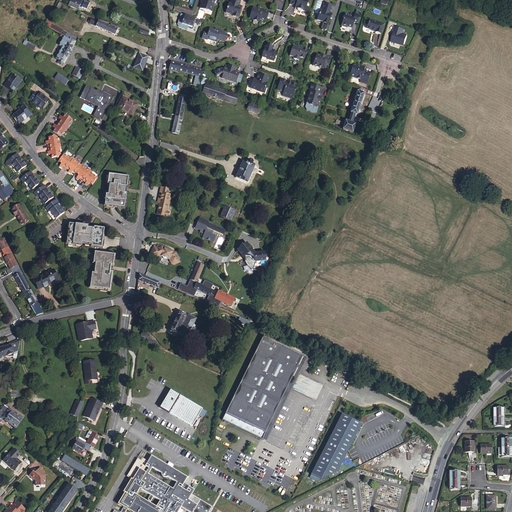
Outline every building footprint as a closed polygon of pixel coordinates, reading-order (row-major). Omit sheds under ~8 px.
[(83,8),(88,10),(91,3),(82,0),(70,0),(70,1),(71,2),(70,3),(78,7),(79,5),(83,7),(83,8)] [(217,0),(202,0),(203,0),(204,0),(203,2),(202,3),(200,8),(207,10),(211,11),(213,5),(215,1),(216,1),(217,0)] [(241,0),(231,0),(230,3),(229,3),(226,12),(233,15),(233,16),(238,17),(239,17),(242,7),(239,6),(241,0)] [(291,0),(290,4),(296,6),(295,8),(297,8),(298,10),(301,11),(303,10),(305,11),(308,0),(291,0)] [(333,5),(324,3),(322,10),(321,10),(317,20),(323,21),(323,22),(328,24),(332,13),(330,13),(333,5)] [(258,9),(253,8),(250,18),(254,19),(254,20),(259,22),(260,20),(266,22),(269,13),(261,10),(261,11),(258,10),(258,9)] [(55,16),(50,13),(46,21),(52,23),(55,16)] [(350,15),(345,13),(342,24),(343,25),(346,26),(348,26),(352,27),(354,23),(353,22),(354,20),(357,21),(359,15),(355,13),(355,14),(351,13),(350,15)] [(189,27),(193,28),(196,19),(184,15),(182,15),(178,26),(179,28),(188,31),(189,27)] [(109,25),(91,17),(89,23),(114,34),(116,28),(109,25)] [(384,24),(370,19),(367,28),(372,30),(376,31),(376,32),(381,34),(384,24)] [(51,24),(49,28),(64,36),(65,36),(67,32),(51,24)] [(404,29),(395,26),(393,31),(394,31),(394,32),(393,33),(392,35),(393,36),(391,41),(404,46),(408,35),(403,33),(404,29)] [(215,30),(210,28),(208,33),(207,38),(207,39),(208,40),(213,41),(217,42),(217,40),(224,42),(227,34),(223,32),(220,32),(220,30),(216,29),(215,30)] [(67,32),(65,36),(70,39),(75,41),(77,37),(67,32)] [(65,36),(64,36),(59,44),(62,46),(56,57),(59,59),(70,39),(65,36)] [(64,61),(75,41),(70,39),(59,59),(63,61),(64,61)] [(266,46),(263,57),(274,60),(277,51),(273,50),(270,49),(271,48),(272,48),(271,44),(266,46)] [(299,47),(293,45),(290,56),(294,57),(293,58),(298,60),(300,56),(305,58),(308,49),(302,48),(302,49),(299,48),(299,47)] [(149,57),(140,53),(134,67),(143,71),(149,57)] [(320,55),(316,54),(312,65),(321,68),(321,67),(323,68),(325,65),(326,65),(330,56),(325,55),(324,56),(324,57),(322,56),(323,55),(320,54),(320,55)] [(170,61),(168,69),(178,72),(179,71),(201,77),(203,70),(170,61)] [(360,66),(353,63),(350,70),(349,71),(348,74),(349,75),(349,76),(360,80),(359,82),(366,84),(370,72),(363,70),(364,67),(360,66)] [(227,68),(224,67),(222,73),(224,73),(222,78),(236,83),(239,72),(235,71),(233,70),(234,67),(228,65),(227,68)] [(79,78),(82,72),(76,68),(73,74),(79,78)] [(64,83),(67,79),(58,73),(56,77),(64,83)] [(269,77),(258,73),(256,79),(255,79),(254,80),(251,88),(257,90),(259,90),(259,91),(263,92),(264,90),(266,90),(267,87),(266,87),(269,77)] [(20,80),(13,75),(4,87),(13,94),(16,89),(14,88),(20,80)] [(288,81),(281,79),(277,90),(284,92),(283,96),(287,97),(287,96),(293,98),(297,85),(287,82),(288,81)] [(320,87),(311,84),(307,96),(309,96),(305,107),(308,110),(316,112),(318,107),(316,106),(318,101),(319,101),(321,97),(318,96),(317,94),(318,93),(320,87)] [(208,86),(206,85),(204,89),(204,90),(203,94),(235,106),(239,97),(208,86)] [(88,88),(87,89),(83,93),(83,94),(90,99),(95,94),(88,88)] [(48,101),(42,96),(41,96),(40,97),(37,95),(34,92),(28,99),(41,109),(48,101)] [(345,121),(342,130),(352,133),(355,125),(353,124),(356,115),(357,115),(359,111),(360,111),(361,109),(359,109),(364,94),(357,92),(350,113),(351,113),(348,122),(345,121)] [(87,103),(90,99),(83,94),(82,93),(79,97),(87,103)] [(136,103),(122,96),(117,106),(131,113),(136,103)] [(182,117),(186,99),(180,98),(175,115),(182,117)] [(261,108),(250,104),(248,110),(259,114),(261,108)] [(29,114),(22,105),(18,109),(20,110),(12,116),(18,124),(29,114)] [(62,117),(60,116),(58,119),(54,125),(52,128),(54,129),(52,131),(59,137),(64,129),(66,126),(71,119),(64,114),(62,117)] [(175,115),(171,133),(178,134),(182,117),(175,115)] [(58,147),(57,144),(56,137),(53,134),(51,136),(47,137),(48,140),(46,141),(46,144),(48,151),(48,155),(50,154),(51,158),(55,157),(57,158),(59,154),(58,147)] [(89,182),(92,184),(97,177),(90,172),(87,170),(73,160),(70,158),(63,153),(58,161),(60,163),(59,164),(62,166),(68,170),(70,172),(72,170),(77,174),(76,176),(79,178),(85,182),(88,184),(89,182)] [(11,164),(17,172),(25,165),(22,161),(22,162),(16,154),(8,160),(11,164)] [(247,163),(243,161),(236,178),(247,182),(255,164),(252,163),(252,161),(250,160),(248,161),(247,163)] [(0,172),(0,198),(1,201),(12,194),(8,186),(0,172)] [(27,186),(31,190),(39,183),(36,179),(35,179),(29,172),(21,178),(24,182),(27,186)] [(124,194),(123,194),(121,193),(122,186),(124,187),(125,187),(127,177),(107,174),(106,184),(108,185),(106,195),(104,194),(103,205),(123,208),(124,194)] [(44,203),(52,196),(49,192),(49,193),(43,185),(35,191),(38,195),(44,203)] [(169,195),(161,194),(156,214),(168,217),(169,212),(166,211),(169,195)] [(55,218),(64,212),(61,208),(60,208),(57,204),(59,202),(56,199),(45,207),(48,211),(49,210),(55,218)] [(22,210),(18,204),(11,208),(13,211),(11,211),(14,216),(16,215),(21,224),(28,220),(24,214),(23,214),(21,211),(22,210)] [(236,211),(225,206),(221,216),(231,220),(236,211)] [(199,217),(195,227),(201,230),(200,232),(203,233),(202,237),(212,241),(215,235),(211,233),(212,230),(222,235),(224,230),(207,222),(208,221),(199,217)] [(92,227),(92,229),(92,230),(85,229),(85,228),(86,226),(68,223),(65,243),(80,245),(80,243),(90,244),(90,246),(100,247),(103,228),(92,227)] [(264,252),(253,254),(250,250),(251,249),(247,243),(237,250),(242,256),(244,254),(246,256),(244,257),(244,260),(245,261),(246,263),(247,265),(248,266),(249,267),(251,269),(252,269),(256,261),(265,260),(265,258),(264,252)] [(159,254),(161,256),(169,259),(170,261),(171,262),(172,263),(173,263),(174,264),(175,264),(176,263),(178,257),(176,252),(174,251),(172,252),(170,251),(171,250),(161,246),(158,247),(154,246),(150,254),(158,257),(159,254)] [(3,255),(10,268),(10,269),(17,265),(9,248),(2,251),(3,251),(6,250),(8,252),(4,254),(3,255)] [(111,271),(109,271),(107,271),(108,264),(110,265),(111,265),(113,254),(93,251),(92,262),(94,262),(93,272),(90,272),(88,287),(108,289),(111,271)] [(189,281),(196,284),(196,283),(204,265),(197,263),(189,281)] [(8,274),(12,272),(19,268),(17,265),(10,269),(10,268),(6,271),(8,274)] [(12,272),(23,293),(28,290),(26,286),(28,285),(19,268),(12,272)] [(41,280),(45,287),(46,286),(45,284),(48,282),(49,284),(58,279),(55,272),(50,274),(50,273),(34,280),(35,283),(41,280)] [(139,274),(138,280),(159,288),(161,283),(146,276),(145,276),(139,274)] [(35,283),(39,290),(45,287),(41,280),(35,283)] [(196,283),(196,284),(193,289),(200,292),(203,286),(196,283)] [(203,286),(200,292),(207,295),(210,296),(213,291),(211,290),(203,286)] [(23,293),(35,315),(43,313),(31,289),(28,290),(23,293)] [(231,306),(233,303),(235,298),(218,291),(217,293),(214,298),(214,299),(231,306)] [(213,301),(211,304),(233,313),(234,311),(232,310),(232,309),(213,301)] [(250,315),(253,309),(243,305),(240,311),(245,313),(250,315)] [(185,315),(180,312),(169,332),(174,335),(177,329),(181,331),(183,330),(184,328),(186,328),(187,325),(189,325),(189,323),(189,321),(183,319),(185,315)] [(249,325),(252,326),(253,322),(252,321),(248,320),(243,318),(240,316),(238,322),(248,327),(249,325)] [(96,321),(78,324),(80,334),(81,333),(82,341),(94,339),(92,330),(97,329),(96,321)] [(140,336),(139,340),(145,343),(147,339),(149,335),(142,332),(140,336)] [(288,347),(264,335),(222,419),(261,438),(303,355),(288,347)] [(0,347),(0,358),(14,354),(13,352),(19,350),(17,342),(0,347)] [(97,372),(96,360),(84,361),(85,380),(97,380),(97,374),(96,373),(96,372),(97,372)] [(202,410),(171,391),(161,407),(192,426),(202,410)] [(100,407),(101,403),(89,398),(83,417),(94,421),(96,415),(95,414),(96,413),(97,413),(99,407),(100,407)] [(75,401),(70,415),(77,418),(82,404),(75,401)] [(21,417),(4,404),(0,408),(0,415),(1,417),(14,426),(21,417)] [(494,408),(494,418),(504,418),(503,407),(494,408)] [(361,424),(342,414),(307,478),(315,482),(337,470),(346,454),(361,424)] [(494,418),(494,426),(504,426),(504,418),(494,418)] [(86,443),(94,447),(99,438),(97,437),(98,435),(92,432),(89,431),(86,437),(88,439),(86,443)] [(80,453),(86,443),(84,442),(78,438),(77,440),(72,448),(80,453)] [(510,448),(510,438),(500,438),(501,448),(510,448)] [(472,442),(464,443),(465,453),(473,452),(472,442)] [(490,445),(479,446),(480,454),(490,454),(490,445)] [(19,454),(13,448),(3,460),(14,470),(21,462),(16,458),(19,454)] [(511,457),(510,448),(501,448),(501,457),(511,457)] [(143,465),(146,467),(144,471),(139,469),(132,480),(131,479),(123,492),(125,493),(118,504),(124,507),(127,509),(132,511),(177,511),(181,507),(189,511),(208,511),(212,506),(189,493),(187,491),(184,489),(179,486),(185,476),(183,475),(178,472),(179,472),(175,470),(159,461),(155,458),(155,459),(151,456),(149,454),(143,465)] [(32,471),(28,475),(33,479),(35,480),(35,481),(35,486),(45,485),(44,472),(39,467),(34,473),(32,471)] [(497,467),(497,475),(508,475),(507,467),(497,467)] [(449,472),(449,481),(458,481),(458,471),(449,472)] [(449,481),(449,490),(459,490),(458,481),(449,481)] [(60,511),(76,490),(68,484),(48,511),(60,511)] [(486,509),(494,509),(494,496),(486,497),(486,509)] [(460,507),(471,507),(470,499),(460,499),(460,507)] [(7,509),(3,511),(22,511),(25,509),(16,501),(11,506),(10,506),(8,507),(9,508),(8,509),(7,509)]
